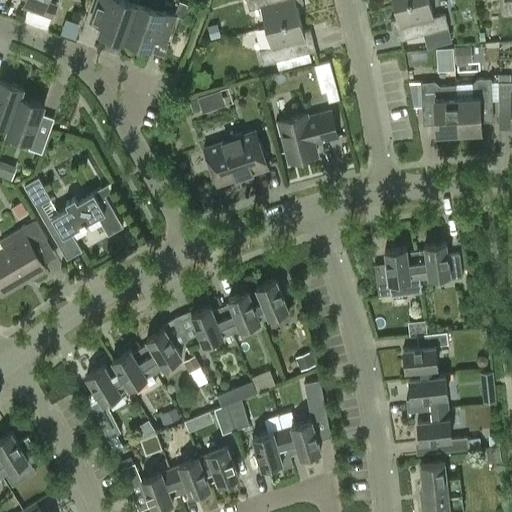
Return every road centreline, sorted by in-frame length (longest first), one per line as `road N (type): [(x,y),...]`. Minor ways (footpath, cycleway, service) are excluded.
road 1 (residential): [(383,511),(369,388),(314,207)]
road 2 (unclassified): [(189,248),(90,304),(9,366)]
road 3 (residential): [(385,192),(346,0)]
road 4 (residential): [(9,366),(40,404),(96,511)]
road 5 (unclassified): [(314,207),(189,248)]
road 6 (residential): [(126,133),(189,248)]
road 7 (unclassified): [(511,182),(385,192)]
